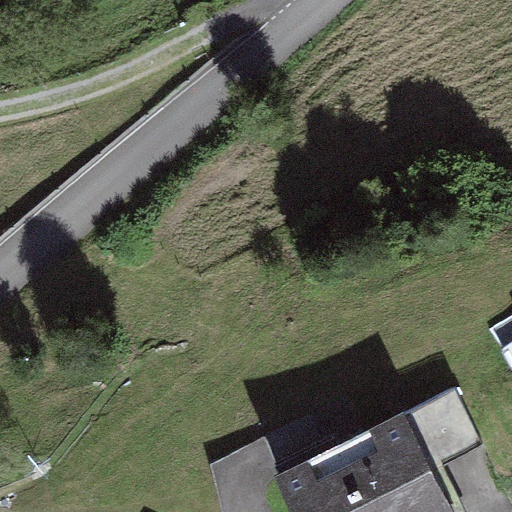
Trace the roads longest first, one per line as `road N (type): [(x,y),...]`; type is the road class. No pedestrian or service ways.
road 1 (tertiary): [(0,277),(321,0)]
road 2 (track): [(310,9),(290,3),(251,11),(92,88),(0,112)]
